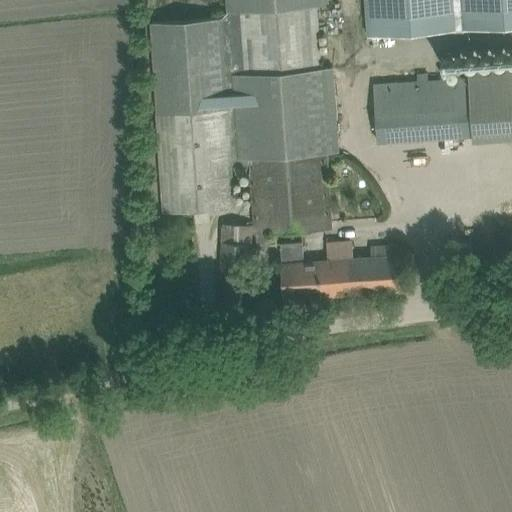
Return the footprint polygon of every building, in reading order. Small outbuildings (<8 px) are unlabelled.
[(248,164),(255,232),(353,227),(348,153),(338,152),(333,67),(320,68),(316,5),(328,4),(327,0),(227,0),(228,11),(239,10),(244,105),(227,106),(221,17),(151,21),(162,209),(235,204),(232,165),(248,164)] [(511,25),(511,0),(366,0),(369,36),(511,25)] [(374,85),(377,142),(472,135),(473,141),(511,138),(511,66),(468,69),(469,79),(374,85)] [(223,222),(218,301),(251,303),(254,242),(252,242),(253,224),(223,222)] [(371,256),(304,260),(302,241),(280,242),(283,298),(406,290),(403,254),(398,254),(397,244),(370,246),(371,256)]
